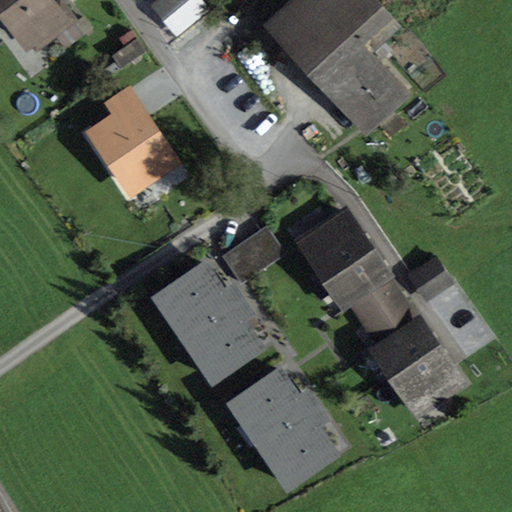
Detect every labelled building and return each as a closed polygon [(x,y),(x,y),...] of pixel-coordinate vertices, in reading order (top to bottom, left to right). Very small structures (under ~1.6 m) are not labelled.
[(59,14),(48,0),(13,0),(3,8),(27,40),(30,38),(36,47),(74,19),(66,9),(59,14)] [(365,123),(367,121),(371,126),(408,92),(370,50),(396,26),(394,24),(420,0),(271,0),(261,10),(365,123)] [(94,124),(115,154),(150,130),(130,100),(94,124)] [(171,161),(150,130),(115,154),(141,192),(160,179),(155,172),(171,161)] [(307,246),(328,277),(369,248),(343,211),(302,238),(307,246)] [(285,253),(268,228),(225,258),(241,283),(285,253)] [(351,297),(360,310),(370,303),(394,287),(369,248),(328,277),(345,302),(351,297)] [(437,257),(411,275),(426,298),(453,280),(437,257)] [(176,309),(207,354),(200,359),(213,378),(260,346),(242,319),(251,312),(232,284),(222,290),(204,263),(157,295),(170,314),(176,309)] [(394,287),(370,303),(360,310),(373,330),(384,323),(407,307),(394,287)] [(407,307),(384,323),(373,330),(382,344),(376,348),(392,372),(434,344),(418,319),(416,320),(407,307)] [(455,375),(434,344),(392,372),(419,410),(460,382),(455,375)] [(251,416),(282,460),(275,465),(288,484),(335,452),(317,425),(326,418),(312,397),(307,390),(297,396),(279,369),(232,401),(245,420),(251,416)]
